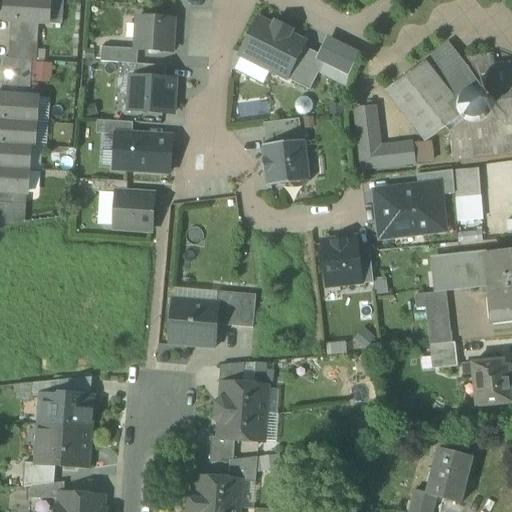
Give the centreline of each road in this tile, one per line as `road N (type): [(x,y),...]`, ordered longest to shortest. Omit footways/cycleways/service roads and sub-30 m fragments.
road 1 (residential): [(242,0),(224,29),(205,167),(287,222),(356,213)]
road 2 (residential): [(280,0),(351,37),(394,0)]
